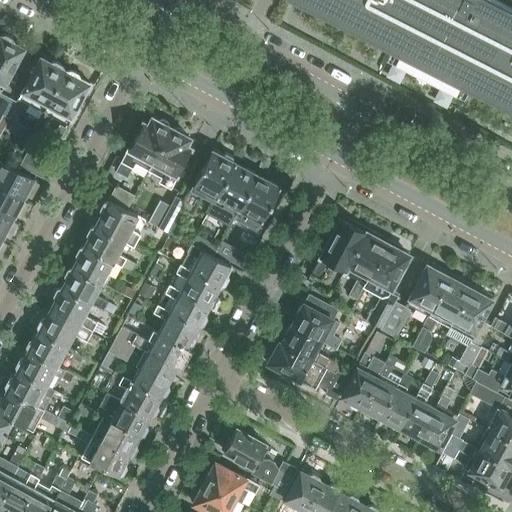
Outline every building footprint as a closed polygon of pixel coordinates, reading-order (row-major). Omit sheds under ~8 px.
[(511,8),(496,0),(296,0),(511,109),(511,8)] [(1,35),(0,34),(0,91),(0,92),(2,88),(3,88),(25,48),(24,47),(14,42),(12,38),(5,34),(1,35)] [(29,103),(43,111),(65,69),(64,68),(62,65),(55,61),(51,62),(41,56),(17,101),(11,98),(2,114),(10,118),(16,107),(24,112),(29,103)] [(65,69),(43,111),(68,124),(90,82),(80,77),(78,73),(71,70),(67,70),(65,69)] [(0,92),(0,91),(0,118),(2,114),(11,98),(0,92)] [(135,161),(149,168),(171,127),(169,126),(168,122),(162,119),(158,120),(152,117),(148,124),(143,122),(117,171),(127,176),(135,161)] [(66,128),(60,125),(54,136),(60,139),(66,128)] [(171,127),(149,168),(163,176),(155,191),(165,196),(191,147),(186,145),(190,137),(184,134),(183,130),(177,127),(173,128),(171,127)] [(32,144),(26,154),(45,164),(47,165),(52,155),(32,144)] [(212,149),(187,197),(188,198),(186,201),(187,202),(184,207),(192,212),(202,193),(215,200),(236,162),(232,159),(232,156),(225,153),(223,155),(212,149)] [(21,165),(26,167),(41,176),(47,165),(45,164),(26,154),(21,165)] [(31,195),(39,181),(0,160),(0,185),(24,198),(27,193),(31,195)] [(258,174),(236,162),(215,200),(214,202),(223,207),(224,205),(236,212),(238,212),(258,174)] [(233,218),(257,231),(260,224),(280,187),(281,186),(258,174),(238,212),(236,212),(233,218)] [(24,198),(0,185),(0,211),(13,218),(16,213),(20,215),(28,200),(24,198)] [(134,195),(116,186),(109,199),(127,209),(134,195)] [(187,197),(177,192),(170,205),(159,227),(170,232),(184,207),(187,202),(186,201),(188,198),(187,197)] [(102,212),(96,224),(124,240),(146,252),(150,244),(138,238),(140,233),(131,228),(138,215),(127,209),(109,199),(108,201),(105,202),(101,208),(102,212)] [(159,227),(170,205),(160,200),(149,221),(159,227)] [(203,219),(210,223),(216,212),(209,208),(203,219)] [(17,221),(13,218),(0,211),(0,238),(1,239),(1,238),(2,238),(5,233),(9,235),(17,221)] [(330,262),(345,270),(367,228),(352,220),(350,223),(341,218),(311,273),(321,279),(330,262)] [(89,237),(85,245),(113,260),(138,274),(140,271),(137,269),(139,264),(118,252),(124,240),(96,224),(95,226),(91,227),(88,233),(89,237)] [(367,228),(345,270),(358,277),(349,294),(357,298),(364,286),(388,240),(388,239),(386,242),(380,238),(381,236),(367,228)] [(388,240),(364,286),(383,296),(375,310),(372,308),(366,320),(381,328),(385,321),(395,301),(396,300),(387,296),(409,254),(402,250),(403,248),(388,240)] [(199,257),(192,270),(220,285),(220,284),(224,283),(227,277),(227,272),(231,264),(191,243),(187,251),(199,257)] [(78,257),(73,266),(102,282),(123,293),(127,285),(106,273),(113,260),(85,245),(84,246),(80,247),(77,253),(78,257)] [(240,265),(246,254),(233,248),(228,258),(240,265)] [(155,262),(149,273),(157,277),(163,266),(155,262)] [(188,277),(181,290),(209,305),(210,304),(214,303),(217,297),(216,292),(220,285),(192,270),(180,264),(176,271),(188,277)] [(406,303),(428,315),(449,276),(447,275),(449,272),(437,265),(435,268),(427,264),(406,303)] [(67,278),(63,286),(91,301),(103,308),(109,298),(97,291),(102,282),(73,266),(73,267),(69,268),(66,274),(67,278)] [(449,276),(428,315),(412,345),(423,351),(428,343),(428,340),(427,336),(436,319),(450,326),(471,287),(469,287),(470,284),(458,277),(457,280),(449,276)] [(145,282),(139,293),(146,297),(152,286),(145,282)] [(177,297),(170,311),(198,326),(199,324),(203,323),(206,317),(205,313),(209,305),(181,290),(170,284),(166,291),(177,297)] [(56,298),(52,306),(93,329),(99,332),(101,328),(95,325),(97,321),(84,314),(91,301),(63,286),(62,287),(58,288),(55,294),(56,298)] [(471,287),(450,326),(472,338),(493,299),(485,295),(486,292),(474,286),(472,288),(471,287)] [(297,316),(293,324),(321,339),(336,347),(340,339),(326,331),(332,318),(323,313),(328,304),(309,294),(304,304),(300,305),(296,312),(297,316)] [(405,307),(395,301),(385,321),(394,326),(405,307)] [(198,326),(170,311),(158,305),(155,311),(166,317),(159,330),(190,347),(195,338),(194,334),(198,326)] [(39,329),(39,330),(67,345),(74,333),(87,340),(93,329),(52,306),(45,318),(42,319),(38,325),(39,329)] [(504,332),(511,336),(511,326),(495,317),(490,325),(504,333),(504,332)] [(279,342),(334,371),(338,363),(315,351),(321,339),(293,324),(289,326),(285,333),(287,336),(283,344),(279,342)] [(190,347),(159,330),(153,342),(121,325),(115,337),(134,346),(136,343),(144,348),(142,353),(146,355),(148,351),(176,366),(181,357),(185,355),(190,347)] [(29,349),(28,350),(57,365),(63,353),(81,362),(81,361),(84,363),(87,357),(84,355),(85,355),(67,345),(39,330),(35,338),(31,339),(28,345),(29,349)] [(113,340),(101,363),(107,366),(114,353),(126,360),(129,356),(132,350),(113,340)] [(480,345),(470,340),(455,368),(465,373),(480,345)] [(334,371),(279,342),(268,363),(300,380),(298,382),(319,393),(321,389),(316,386),(318,383),(328,388),(325,393),(336,398),(347,376),(337,371),(336,372),(334,371)] [(511,352),(494,342),(490,350),(507,359),(511,352)] [(18,369),(17,370),(46,385),(52,374),(60,378),(61,377),(70,382),(70,381),(73,383),(77,376),(73,374),(66,370),(57,365),(28,350),(24,357),(20,359),(17,365),(18,369)] [(139,367),(132,380),(161,395),(161,394),(165,393),(168,387),(167,383),(176,366),(148,351),(146,355),(142,353),(137,362),(135,365),(139,367)] [(400,426),(401,426),(416,398),(415,398),(404,391),(423,355),(415,351),(401,378),(396,387),(381,416),(389,420),(390,423),(397,427),(400,426)] [(361,405),(362,405),(377,377),(365,371),(373,356),(365,352),(342,395),(350,399),(351,403),(358,406),(361,405)] [(381,415),(381,416),(396,387),(401,378),(390,372),(392,367),(384,362),(377,377),(362,405),(369,409),(370,413),(377,417),(381,415)] [(511,362),(498,388),(511,395),(511,362)] [(498,378),(471,363),(465,373),(476,379),(493,388),(498,378)] [(7,389),(44,409),(50,397),(73,410),(77,402),(46,385),(17,370),(13,377),(9,379),(6,385),(7,389)] [(122,400),(150,415),(150,414),(154,413),(158,407),(157,403),(161,395),(132,380),(114,371),(110,378),(128,388),(122,400)] [(498,408),(503,398),(491,392),(493,388),(476,379),(469,392),(498,408)] [(420,436),(435,408),(423,402),(431,387),(423,383),(415,398),(416,398),(401,426),(408,430),(409,434),(416,437),(420,436)] [(44,409),(7,389),(3,397),(0,397),(0,412),(24,425),(31,412),(56,425),(60,418),(44,409)] [(95,411),(111,420),(139,435),(140,434),(144,433),(147,427),(146,422),(150,415),(122,400),(106,391),(95,411)] [(435,408),(420,436),(427,440),(429,444),(435,448),(439,446),(440,447),(455,419),(443,412),(451,398),(443,393),(435,408)] [(96,437),(100,440),(129,455),(129,454),(133,453),(136,447),(135,442),(139,435),(83,405),(81,409),(87,412),(85,415),(102,424),(96,437)] [(492,418),(487,428),(511,441),(511,414),(502,409),(496,420),(492,418)] [(0,443),(2,445),(13,424),(0,417),(0,443)] [(100,440),(96,437),(71,424),(67,431),(89,443),(82,456),(118,475),(118,474),(122,472),(126,466),(125,462),(129,455),(100,440)] [(261,460),(269,445),(234,426),(225,442),(228,443),(224,451),(263,472),(260,477),(274,484),(285,490),(297,468),(284,461),(279,469),(261,460)] [(511,441),(487,428),(486,428),(481,437),(486,440),(480,450),(511,466),(511,441)] [(468,452),(472,444),(463,439),(462,440),(452,434),(442,451),(453,457),(459,447),(468,452)] [(500,487),(511,466),(476,447),(471,458),(476,460),(470,471),(500,487)] [(0,498),(12,477),(16,468),(23,455),(15,451),(7,464),(0,459),(0,498)] [(20,511),(37,481),(45,467),(35,462),(28,475),(16,468),(0,498),(0,511),(20,511)] [(210,471),(204,482),(236,498),(243,502),(250,489),(255,492),(259,484),(218,462),(214,470),(210,471)] [(302,511),(303,511),(320,481),(319,476),(313,473),(308,474),(300,470),(283,503),(293,508),(295,504),(305,509),(302,511)] [(37,481),(20,511),(47,511),(54,500),(65,478),(57,474),(49,488),(37,481)] [(75,511),(64,506),(67,499),(66,499),(76,480),(67,475),(65,478),(54,500),(47,511),(75,511)] [(328,511),(340,491),(338,487),(332,484),(328,485),(320,481),(303,511),(328,511)] [(236,498),(204,482),(198,492),(200,496),(195,504),(209,511),(229,511),(228,511),(236,498)] [(285,490),(274,484),(269,494),(280,500),(285,490)] [(76,511),(88,511),(97,494),(88,489),(76,511)] [(353,511),(359,502),(359,501),(357,497),(351,494),(347,495),(340,491),(328,511),(353,511)] [(378,511),(377,507),(371,504),(366,506),(359,502),(353,511),(378,511)]
